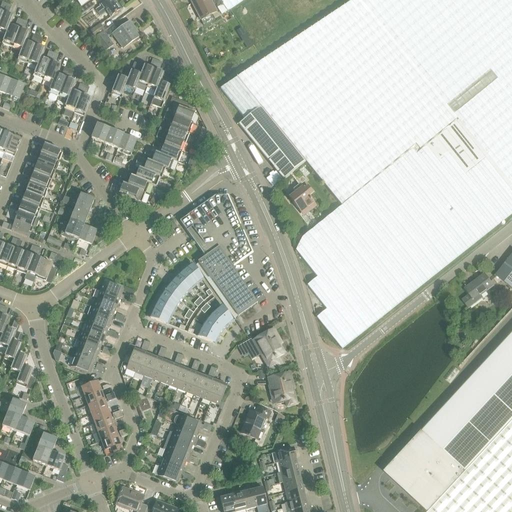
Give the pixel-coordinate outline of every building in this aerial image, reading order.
[(110,17),(120,10),(112,0),(108,0),(96,11),(100,16),(106,11),(110,17)] [(217,13),(209,0),(189,0),(201,21),(217,13)] [(218,0),(222,5),(227,12),(244,0),(218,0)] [(219,89),(244,119),(260,107),(305,163),(334,198),(341,206),(301,238),(302,239),(297,249),(296,252),(317,277),(307,285),(326,310),(316,317),(341,349),(343,348),(511,213),(511,0),(354,0),(342,8),(223,86),(219,89)] [(94,7),(91,3),(78,13),(81,17),(94,7)] [(0,20),(0,34),(5,36),(9,27),(13,18),(3,14),(0,20)] [(118,31),(112,35),(122,49),(125,47),(139,37),(129,23),(119,30),(118,31)] [(99,24),(89,32),(94,39),(103,32),(105,32),(99,24)] [(2,45),(12,48),(18,30),(9,27),(5,36),(2,45)] [(242,28),(236,32),(240,38),(245,34),(242,28)] [(29,34),(18,30),(12,48),(21,52),(25,43),(29,34)] [(113,46),(103,32),(94,39),(94,40),(104,53),(108,50),(113,46)] [(17,62),(27,66),(34,47),(25,43),(21,52),(17,62)] [(44,50),(34,47),(27,66),(36,69),(40,59),(41,59),(44,50)] [(104,53),(103,54),(106,58),(111,55),(108,50),(104,53)] [(33,78),(43,81),(50,63),(41,59),(40,59),(36,69),(33,78)] [(60,66),(50,63),(43,81),(51,85),(52,85),(55,76),(56,76),(60,66)] [(144,93),(146,89),(153,70),(143,66),(140,75),(140,76),(137,85),(137,86),(135,90),(144,93)] [(163,74),(153,70),(146,89),(155,92),(156,93),(159,83),(160,83),(163,74)] [(135,90),(137,86),(137,85),(140,76),(140,75),(130,72),(127,80),(127,81),(123,91),(124,91),(134,94),(135,90)] [(57,98),(58,98),(65,79),(56,76),(55,76),(52,85),(51,85),(48,94),(47,98),(48,100),(54,103),(56,102),(57,98)] [(0,93),(5,96),(11,82),(0,77),(0,93)] [(121,99),(124,91),(123,91),(127,81),(127,80),(117,77),(110,95),(121,99)] [(56,102),(65,105),(67,101),(71,92),(72,92),(75,83),(65,79),(58,98),(56,102)] [(24,87),(13,83),(11,82),(5,96),(10,98),(9,100),(18,103),(24,87)] [(169,87),(160,83),(159,83),(156,93),(155,92),(152,101),(162,105),(169,87)] [(64,110),(73,113),(80,95),(72,92),(71,92),(67,101),(65,105),(64,110)] [(90,99),(80,95),(73,113),(83,117),(90,99)] [(178,107),(174,118),(192,124),(196,114),(178,107)] [(286,178),(305,163),(260,107),(244,119),(238,125),(283,180),(286,178)] [(174,118),(171,127),(188,134),(192,124),(174,118)] [(91,140),(101,144),(104,145),(110,131),(96,126),(91,140)] [(171,127),(167,137),(185,143),(188,134),(171,127)] [(104,145),(111,147),(117,150),(123,136),(110,131),(104,145)] [(0,136),(0,152),(4,154),(11,137),(1,133),(0,136)] [(123,136),(117,150),(116,153),(121,155),(122,154),(130,157),(136,141),(123,136)] [(20,140),(11,137),(4,154),(14,158),(20,140)] [(167,137),(163,146),(181,153),(185,143),(167,137)] [(44,146),(40,155),(58,162),(62,152),(44,146)] [(177,163),(181,153),(163,146),(160,155),(160,156),(173,161),(177,163)] [(169,171),(173,161),(160,156),(160,155),(155,153),(151,163),(165,169),(169,171)] [(40,155),(37,164),(55,171),(58,162),(40,155)] [(161,179),(165,169),(151,163),(147,161),(143,171),(157,176),(156,177),(159,178),(161,179)] [(37,164),(33,174),(51,181),(55,171),(37,164)] [(148,184),(148,185),(156,187),(159,178),(156,177),(157,176),(143,171),(138,169),(135,178),(134,179),(148,184)] [(33,174),(29,184),(47,191),(51,181),(33,174)] [(145,194),(148,185),(148,184),(134,179),(135,178),(130,176),(127,186),(126,187),(140,192),(145,194)] [(29,184),(26,193),(43,200),(47,191),(29,184)] [(126,187),(127,186),(122,184),(118,195),(137,202),(141,204),(145,194),(140,192),(126,187)] [(295,193),(289,198),(297,209),(303,216),(307,212),(315,206),(307,196),(312,192),(307,186),(302,190),(301,188),(299,185),(292,190),(295,193)] [(26,193),(22,203),(40,210),(43,200),(26,193)] [(75,209),(74,209),(89,214),(94,201),(80,195),(77,202),(64,197),(61,203),(75,209)] [(215,197),(180,222),(202,254),(205,258),(198,263),(195,265),(228,312),(234,320),(237,318),(238,318),(257,304),(251,295),(232,268),(252,254),(227,197),(215,197)] [(22,203),(18,212),(36,219),(40,210),(22,203)] [(74,209),(70,221),(84,227),(89,214),(74,209)] [(16,217),(15,221),(32,228),(33,228),(36,228),(38,222),(36,220),(36,219),(18,212),(14,211),(13,215),(16,217)] [(12,227),(9,226),(7,230),(29,238),(32,228),(15,221),(12,227)] [(70,238),(78,241),(84,227),(70,221),(67,228),(63,226),(60,236),(69,239),(70,238)] [(97,232),(84,227),(78,241),(92,246),(97,232)] [(49,237),(47,243),(59,248),(61,242),(49,237)] [(0,256),(0,265),(6,268),(14,250),(4,246),(0,256)] [(6,268),(16,272),(23,253),(14,250),(6,268)] [(16,272),(25,275),(33,257),(23,253),(16,272)] [(53,262),(53,263),(58,265),(59,265),(62,258),(56,256),(53,262)] [(511,289),(511,256),(496,276),(508,286),(511,289)] [(25,275),(35,279),(42,261),(33,257),(25,275)] [(52,265),(42,261),(35,279),(45,283),(45,282),(51,284),(56,270),(51,268),(52,265)] [(194,288),(203,281),(191,265),(181,272),(194,288)] [(194,288),(181,272),(173,280),(188,294),(194,288)] [(465,289),(470,295),(463,300),(469,308),(482,298),(480,296),(493,287),(485,275),(465,289)] [(165,289),(181,302),(188,294),(173,280),(165,289)] [(103,283),(100,292),(119,299),(122,291),(103,283)] [(159,298),(176,309),(181,302),(165,289),(159,298)] [(100,292),(96,300),(115,308),(119,299),(100,292)] [(176,309),(159,298),(153,308),(171,317),(176,309)] [(96,300),(93,309),(112,316),(115,308),(96,300)] [(232,323),(221,306),(210,315),(225,330),(232,323)] [(90,317),(109,324),(112,316),(93,309),(90,308),(87,316),(90,317)] [(171,317),(153,308),(148,320),(167,327),(171,317)] [(225,330),(210,315),(202,326),(219,337),(225,330)] [(0,340),(1,338),(5,330),(9,320),(0,317),(0,340)] [(90,317),(87,326),(106,333),(109,324),(90,317)] [(87,326),(84,333),(83,334),(102,341),(106,333),(87,326)] [(219,337),(202,326),(196,338),(215,346),(219,337)] [(14,333),(5,330),(1,338),(0,340),(0,347),(7,351),(10,342),(11,342),(14,333)] [(80,342),(99,350),(102,341),(83,334),(84,333),(81,332),(78,341),(80,342)] [(274,359),(283,354),(281,349),(280,349),(278,346),(279,346),(271,332),(254,342),(255,343),(256,342),(263,354),(261,355),(266,363),(269,369),(271,368),(277,364),(274,359)] [(408,468),(398,479),(416,496),(413,500),(425,511),(429,511),(511,423),(511,334),(421,432),(428,439),(404,465),(408,468)] [(21,346),(11,342),(10,342),(7,351),(3,360),(13,363),(17,354),(17,355),(21,346)] [(80,342),(77,351),(96,358),(99,350),(80,342)] [(77,351),(74,359),(93,366),(96,358),(77,351)] [(126,370),(135,373),(142,355),(133,351),(126,370)] [(27,358),(17,355),(17,354),(13,363),(9,372),(19,376),(23,367),(27,358)] [(135,373),(143,376),(150,358),(142,355),(135,373)] [(143,376),(151,380),(159,361),(150,358),(143,376)] [(89,375),(93,366),(74,359),(70,368),(89,375)] [(151,380),(160,383),(167,364),(159,361),(151,380)] [(160,383),(168,386),(175,368),(167,364),(160,383)] [(32,371),(23,367),(19,376),(15,385),(25,389),(32,371)] [(168,386),(177,389),(184,371),(175,368),(168,386)] [(177,389),(185,393),(192,374),(184,371),(177,389)] [(185,393),(193,396),(200,377),(192,374),(185,393)] [(286,407),(296,405),(295,398),(293,398),(288,375),(268,380),(270,387),(272,387),(274,394),(273,394),(275,404),(285,401),(286,407)] [(140,386),(148,389),(152,380),(144,377),(140,386)] [(193,396),(202,399),(209,381),(200,377),(193,396)] [(202,399),(210,402),(217,384),(209,381),(202,399)] [(81,388),(85,398),(100,392),(97,382),(81,388)] [(226,387),(217,384),(210,402),(219,406),(220,402),(226,387)] [(85,398),(88,406),(104,401),(100,392),(85,398)] [(12,401),(7,414),(18,418),(20,419),(21,419),(26,406),(12,401)] [(88,406),(91,415),(107,410),(104,401),(88,406)] [(188,410),(179,406),(178,411),(187,415),(188,410)] [(268,420),(270,413),(257,408),(255,414),(249,412),(240,434),(256,441),(265,419),(268,420)] [(91,415),(95,425),(110,419),(107,410),(91,415)] [(2,427),(15,433),(20,419),(18,418),(7,414),(2,427)] [(274,423),(280,425),(281,426),(284,418),(283,418),(277,414),(274,423)] [(177,426),(196,434),(200,425),(178,417),(177,417),(175,418),(174,422),(174,424),(175,425),(177,426)] [(34,424),(21,419),(20,419),(15,433),(29,438),(34,424)] [(95,425),(98,434),(114,428),(110,419),(95,425)] [(511,511),(511,423),(429,511),(511,511)] [(177,426),(174,434),(174,435),(193,442),(196,434),(177,426)] [(154,427),(153,427),(150,435),(156,437),(159,429),(154,427)] [(98,434),(101,443),(117,437),(114,428),(98,434)] [(169,432),(166,441),(190,450),(193,442),(174,435),(174,434),(169,432)] [(43,435),(37,449),(48,453),(49,453),(51,453),(51,454),(56,441),(43,435)] [(123,451),(117,437),(101,443),(105,452),(111,449),(113,455),(123,451)] [(164,450),(187,459),(190,450),(166,441),(163,449),(164,450)] [(32,462),(46,467),(51,453),(49,453),(48,453),(37,449),(32,462)] [(274,465),(278,464),(295,459),(292,449),(271,454),(274,465)] [(161,459),(164,460),(164,459),(184,467),(187,459),(164,450),(161,459)] [(65,459),(51,454),(51,453),(46,467),(59,473),(60,471),(65,473),(67,467),(62,465),(65,459)] [(164,459),(164,460),(161,468),(180,476),(184,467),(164,459)] [(278,464),(280,474),(297,469),(295,459),(278,464)] [(0,480),(3,481),(8,467),(0,464),(0,480)] [(3,481),(16,487),(21,473),(8,467),(3,481)] [(161,468),(158,467),(155,476),(177,484),(180,476),(161,468)] [(279,485),(282,484),(300,479),(297,469),(280,474),(276,475),(279,485)] [(35,478),(21,473),(16,487),(29,492),(35,478)] [(282,484),(285,493),(302,489),(300,479),(282,484)] [(144,511),(147,507),(140,504),(142,499),(130,495),(131,493),(122,489),(116,504),(130,510),(133,511),(144,511)] [(262,489),(251,491),(255,508),(266,506),(262,489)] [(285,493),(287,503),(305,499),(302,489),(285,493)] [(245,511),(255,508),(251,491),(241,494),(245,511)] [(234,511),(241,511),(245,511),(241,494),(230,496),(234,511)] [(222,511),(234,511),(230,496),(219,499),(222,511)] [(287,503),(289,511),(294,511),(307,509),(305,499),(287,503)] [(147,507),(144,511),(176,511),(178,510),(157,502),(154,510),(147,507)]
